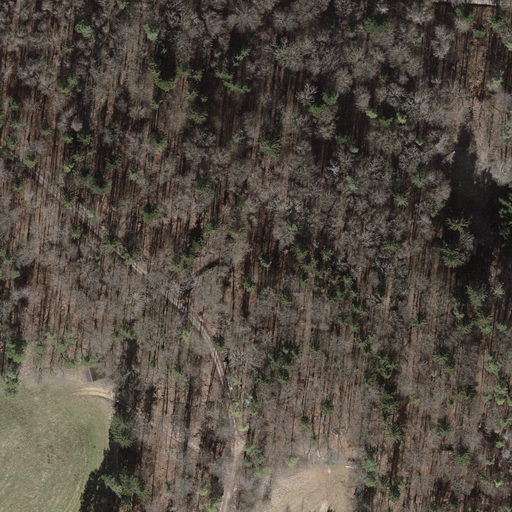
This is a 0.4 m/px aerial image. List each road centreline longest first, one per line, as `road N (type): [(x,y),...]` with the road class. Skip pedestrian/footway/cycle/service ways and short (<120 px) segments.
road 1 (track): [(236,449),(228,390),(207,334),(179,298),(0,145)]
road 2 (track): [(511,416),(377,511)]
road 3 (track): [(232,466),(167,433),(114,393)]
